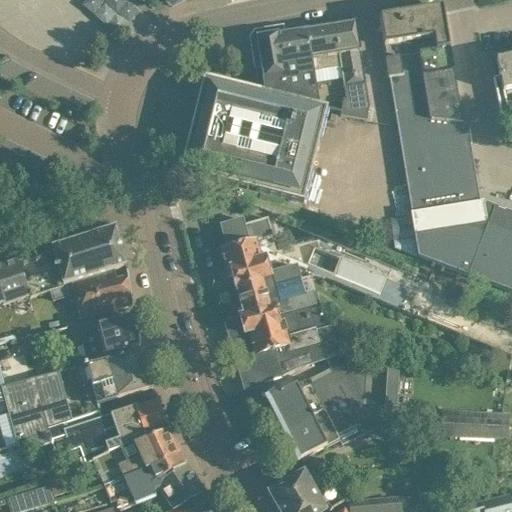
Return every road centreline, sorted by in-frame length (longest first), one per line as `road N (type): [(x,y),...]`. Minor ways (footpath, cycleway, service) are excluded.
road 1 (unclassified): [(255,511),(209,423),(142,208)]
road 2 (unclassified): [(121,96),(138,64),(180,26),(309,0)]
road 3 (unclassified): [(0,255),(142,208)]
road 4 (residential): [(121,96),(0,40)]
road 5 (residential): [(11,204),(131,169)]
